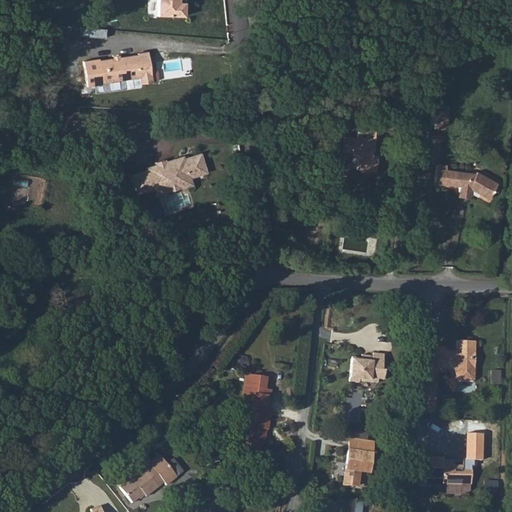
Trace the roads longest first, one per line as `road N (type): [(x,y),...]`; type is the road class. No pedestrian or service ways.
road 1 (unclassified): [(10,511),(186,368),(226,321),(246,277)]
road 2 (unclassified): [(246,277),(257,184),(237,0)]
road 3 (track): [(246,277),(0,275)]
road 4 (residential): [(321,281),(291,511)]
road 5 (unclassified): [(321,281),(511,286)]
